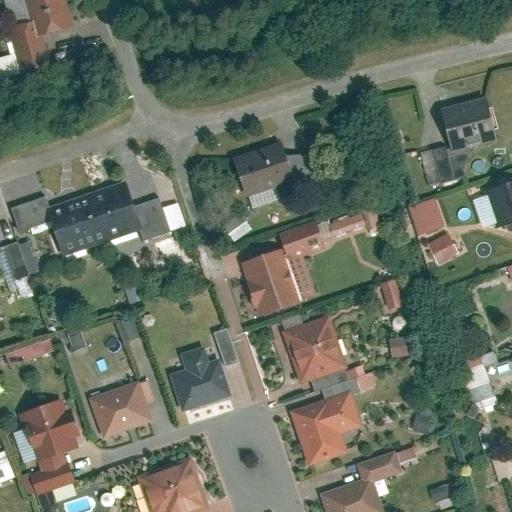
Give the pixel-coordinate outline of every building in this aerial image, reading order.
[(25,0),(36,36),(72,26),(64,0),(25,0)] [(439,107),(451,152),(495,140),(483,95),(439,107)] [(231,156),(244,195),(292,179),(279,140),(231,156)] [(89,193),(106,242),(143,229),(125,180),(89,193)] [(498,224),(510,220),(511,225),(511,182),(487,190),(498,224)] [(106,242),(89,193),(48,208),(65,256),(106,242)] [(409,208),(419,236),(444,228),(434,199),(409,208)] [(448,234),(429,244),(438,262),(457,253),(448,234)] [(239,262),(258,316),(298,302),(279,248),(239,262)] [(387,308),(403,305),(398,280),(382,283),(387,308)] [(58,298),(52,317),(66,321),(71,302),(58,298)] [(281,331),(299,384),(346,369),(329,316),(281,331)] [(225,364),(239,359),(228,327),(214,332),(225,364)] [(51,340),(7,350),(10,363),(54,352),(51,340)] [(177,354),(182,368),(168,373),(180,411),(230,394),(218,358),(210,360),(205,345),(177,354)] [(458,362),(470,411),(496,405),(484,356),(458,362)] [(88,398),(103,438),(151,420),(136,380),(88,398)] [(348,452),(341,432),(362,425),(350,390),(288,411),(307,466),(348,452)] [(19,415),(35,461),(71,448),(67,438),(79,434),(70,409),(64,411),(60,400),(19,415)] [(194,511),(207,508),(189,456),(135,475),(147,511),(194,511)] [(383,511),(372,478),(321,496),(326,511),(383,511)]
